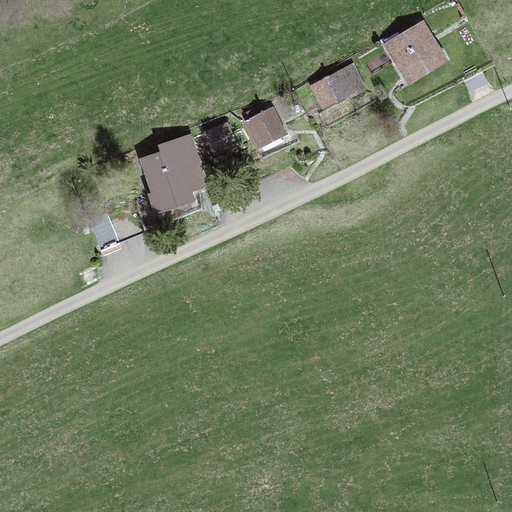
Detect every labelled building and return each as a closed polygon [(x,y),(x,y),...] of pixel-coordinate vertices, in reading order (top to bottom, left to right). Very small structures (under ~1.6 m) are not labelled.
[(439,57),(417,21),(395,35),(398,40),(390,45),(408,75),(439,57)] [(351,67),(313,87),(322,105),(347,92),(349,97),(363,90),(351,67)] [(281,141),(278,134),(282,132),(270,109),(262,114),(258,106),(244,113),(259,144),(260,143),(264,150),(281,141)] [(236,145),(227,124),(211,131),(220,152),(236,145)] [(187,189),(204,183),(188,139),(161,148),(163,154),(145,160),(156,193),(150,195),(155,211),(190,199),(187,189)] [(136,206),(91,222),(100,248),(145,233),(136,206)]
